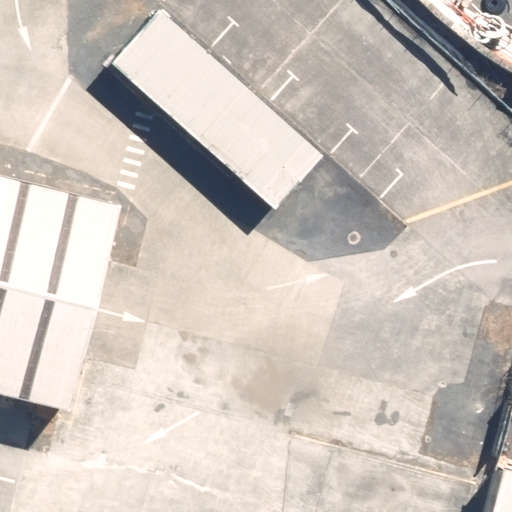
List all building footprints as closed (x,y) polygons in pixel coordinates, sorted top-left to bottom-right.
[(131,0),(130,0),(79,0),(108,26),(131,0)] [(300,183),(324,155),(157,11),(114,61),(280,205),(300,183)] [(375,203),(329,163),(289,211),(335,250),(375,203)] [(106,198),(0,172),(0,402),(53,415),(106,198)] [(511,511),(511,468),(495,464),(483,511),(511,511)]
